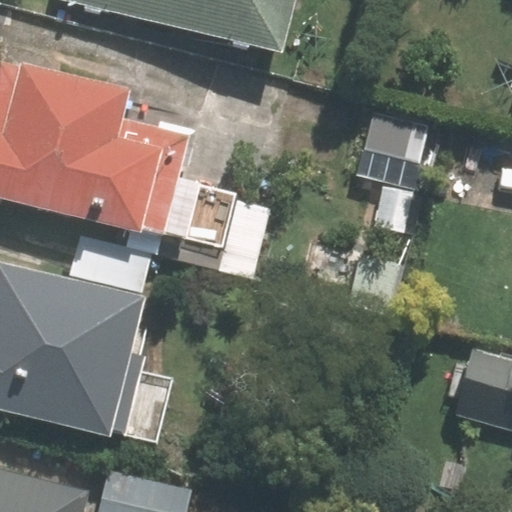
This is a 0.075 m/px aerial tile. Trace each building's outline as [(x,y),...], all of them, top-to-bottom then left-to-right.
[(55,0),(55,1),(270,55),(284,0),(55,0)] [(155,134),(92,118),(100,86),(0,60),(0,202),(109,230),(110,227),(131,231),(155,134)] [(407,194),(374,186),(364,224),(397,232),(407,194)] [(223,198),(207,259),(239,267),(255,206),(223,198)] [(135,252),(65,235),(55,276),(125,293),(135,252)] [(0,415),(78,435),(114,293),(0,264),(0,415)] [(511,401),(511,361),(455,347),(439,413),(505,429),(511,401)] [(183,511),(190,488),(110,468),(99,511),(183,511)] [(0,511),(74,511),(79,496),(0,475),(0,511)]
